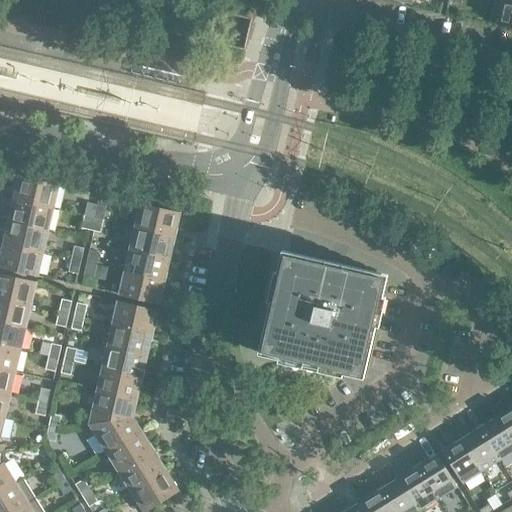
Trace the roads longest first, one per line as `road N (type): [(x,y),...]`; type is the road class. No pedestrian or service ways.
road 1 (residential): [(281,470),(313,452),(333,476),(472,394),(484,317),(359,236),(295,215)]
road 2 (residential): [(289,9),(511,61)]
road 3 (residential): [(203,367),(238,197),(236,171)]
road 4 (unclassified): [(236,171),(254,151),(289,9)]
road 5 (residential): [(203,367),(187,403),(245,491),(270,501)]
road 6 (residential): [(281,470),(224,375),(203,367)]
